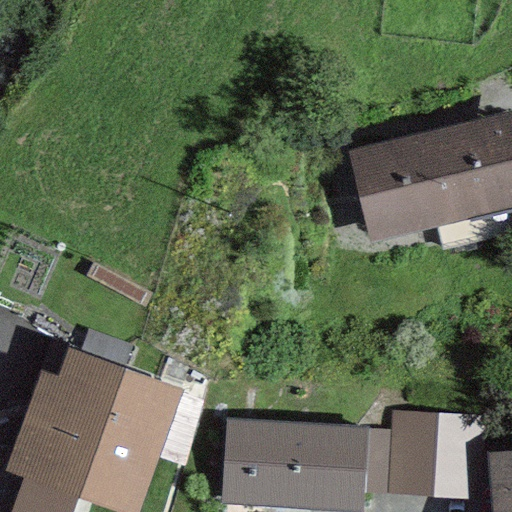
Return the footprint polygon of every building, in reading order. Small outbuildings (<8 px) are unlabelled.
[(511,106),(348,147),(372,240),(511,204),(511,106)] [(9,511),(71,511),(80,488),(146,511),(192,380),(74,340),(65,367),(49,362),(13,465),(25,469),(9,511)] [(211,374),(195,369),(183,412),(198,417),(211,374)] [(365,494),(421,498),(426,413),(393,411),(391,431),(369,430),(365,494)] [(485,417),(426,413),(421,498),(480,502),(485,417)] [(364,511),(365,494),(369,430),(227,421),(222,507),(303,511),(364,511)] [(511,511),(511,457),(489,460),(492,511),(511,511)]
